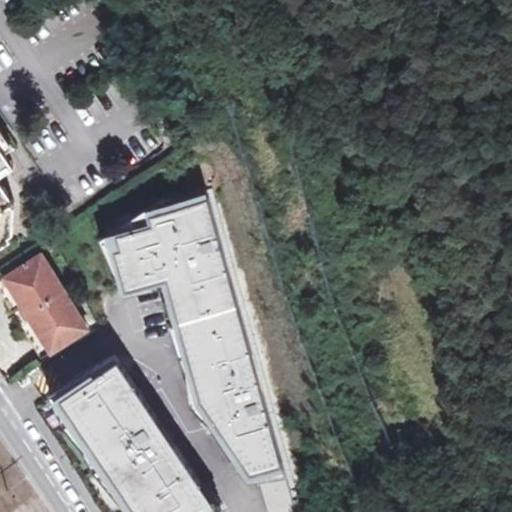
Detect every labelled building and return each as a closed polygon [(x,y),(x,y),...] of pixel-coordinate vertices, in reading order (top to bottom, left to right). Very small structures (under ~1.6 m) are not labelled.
[(0,247),(12,240),(9,237),(14,233),(15,207),(12,203),(16,201),(0,177),(0,175),(4,173),(0,167),(0,158),(7,154),(0,143),(0,247)] [(7,154),(0,158),(0,167),(4,173),(15,165),(7,154)] [(203,199),(146,216),(151,234),(105,246),(120,296),(162,284),(197,407),(250,478),(281,469),(203,199)] [(29,315),(65,291),(44,256),(7,279),(20,300),(29,315)] [(13,303),(20,300),(7,279),(1,283),(13,303)] [(89,329),(65,291),(29,315),(40,332),(52,352),(89,329)] [(47,355),(52,352),(40,332),(34,335),(47,355)] [(113,371),(57,409),(127,511),(208,511),(210,511),(113,371)]
